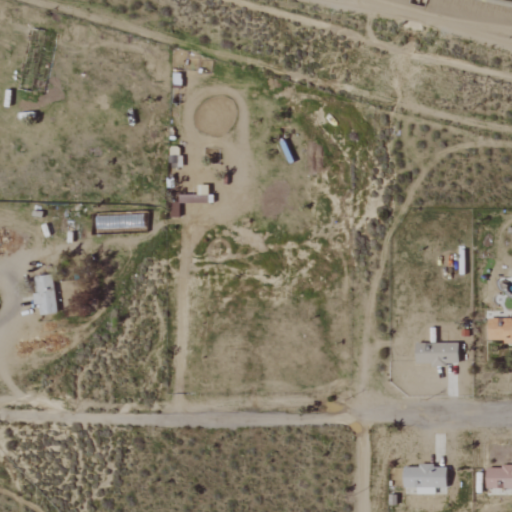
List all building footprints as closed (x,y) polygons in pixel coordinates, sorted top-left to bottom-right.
[(42,316),(59,314),(54,276),(37,278),(39,295),(34,295),(36,306),(41,305),(42,316)] [(490,340),(506,340),(506,344),(511,343),(511,318),(490,319),(490,340)] [(417,363),(460,364),(461,344),(418,343),(417,363)] [(406,487),(418,487),(418,494),(436,495),(437,487),(448,487),(448,466),(406,466),(406,487)] [(511,466),(488,466),(488,488),(511,488),(511,466)]
